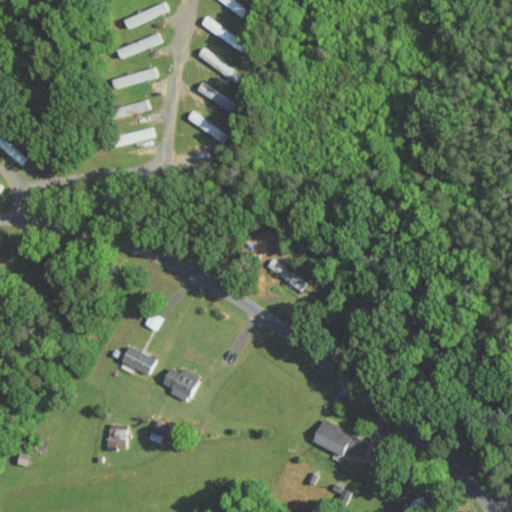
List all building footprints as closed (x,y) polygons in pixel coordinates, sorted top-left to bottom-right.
[(197,55),(225,73),(230,66),(202,47),(197,55)] [(232,112),(236,104),(203,82),(198,90),(232,112)] [(150,372),(158,356),(131,344),(123,360),(150,372)] [(181,370),(172,365),(164,381),(174,386),(172,390),(189,399),(202,375),(184,366),(181,370)] [(376,443),(325,418),(314,439),(344,454),(347,448),(368,458),(376,443)] [(168,422),(156,419),(150,438),(162,441),(168,422)] [(128,446),(128,423),(109,422),(109,446),(128,446)] [(418,511),(430,504),(422,493),(409,502),(410,504),(405,507),(407,511),(418,511)]
